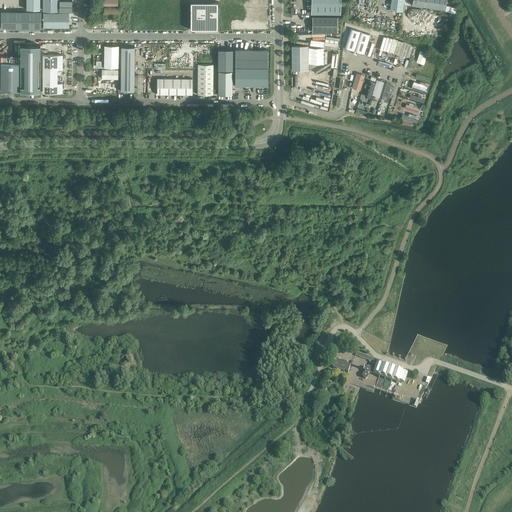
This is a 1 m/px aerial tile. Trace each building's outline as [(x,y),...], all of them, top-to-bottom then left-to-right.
[(39,0),(22,0),(23,0),(27,0),(26,9),(40,9),(40,5),(39,0)] [(58,0),(43,0),(43,10),(58,10),(58,0)] [(59,0),(59,10),(72,10),(71,0),(59,0)] [(341,13),(341,0),(311,0),(311,13),(341,13)] [(403,11),(403,0),(391,0),(390,9),(403,11)] [(445,10),(446,0),(412,0),(412,5),(445,10)] [(218,1),(190,1),(190,29),(218,29),(218,1)] [(41,11),(1,11),(1,28),(41,28),(41,11)] [(69,22),(69,17),(69,12),(43,12),(43,23),(43,27),(69,27),(69,22)] [(338,32),(338,17),(312,16),(312,32),(338,32)] [(364,45),(362,44),(366,32),(351,27),(345,47),(362,52),(364,45)] [(394,36),(390,49),(397,52),(401,39),(394,36)] [(387,54),(392,39),(387,37),(382,52),(387,54)] [(408,55),(405,65),(411,66),(416,46),(412,44),(412,42),(407,40),(403,54),(408,55)] [(22,61),(22,89),(42,89),(42,43),(2,43),(2,61),(22,61)] [(118,67),(119,45),(104,45),(104,67),(118,67)] [(308,69),(308,45),(291,45),(292,69),(308,69)] [(121,46),(121,90),(134,90),(135,46),(121,46)] [(218,50),(218,70),(232,70),(232,50),(218,50)] [(268,50),(235,50),(235,67),(268,67),(268,50)] [(424,64),(427,52),(420,50),(417,62),(420,63),(418,66),(422,68),(424,64)] [(57,83),(57,69),(63,69),(63,54),(43,54),(43,92),(62,92),(63,83),(57,83)] [(22,89),(22,61),(2,61),(2,89),(22,89)] [(198,64),(198,94),(213,94),(213,64),(198,64)] [(118,78),(118,69),(102,69),(102,78),(118,78)] [(268,89),(268,69),(235,69),(235,89),(268,89)] [(232,94),(232,71),(218,71),(218,94),(229,94),(232,94)] [(292,85),(300,85),(300,72),(292,72),(292,85)] [(360,89),(365,75),(356,72),(352,87),(360,89)] [(157,78),(157,94),(192,94),(192,78),(157,78)] [(379,96),(379,97),(384,81),(377,79),(372,94),(375,95),(375,98),(378,99),(379,96)] [(370,97),(375,82),(370,80),(368,83),(367,83),(365,84),(364,86),(365,88),(367,88),(365,96),(370,97)] [(426,93),(429,86),(425,85),(426,83),(422,82),(422,83),(414,81),(411,88),(426,93)] [(96,92),(116,92),(116,82),(96,82),(96,92)] [(390,96),(394,85),(387,82),(382,97),(385,99),(387,95),(390,96)] [(423,102),(424,99),(420,98),(421,95),(418,94),(417,97),(411,94),(410,98),(423,102)] [(417,112),(419,107),(416,106),(417,105),(414,104),(409,102),(409,104),(406,103),(405,108),(417,112)] [(417,122),(418,118),(402,113),(401,117),(417,122)] [(394,369),(390,367),(390,366),(389,365),(388,367),(383,365),(384,364),(382,363),(382,365),(381,365),(382,361),(357,352),(355,356),(369,361),(369,362),(376,365),(375,368),(368,366),(367,368),(365,369),(364,371),(365,373),(363,374),(362,376),(363,378),(365,379),(367,378),(368,376),(367,374),(369,373),(373,374),(374,373),(378,375),(378,376),(398,383),(399,382),(404,384),(408,374),(406,373),(402,372),(403,370),(401,370),(401,371),(396,369),(396,368),(395,367),(394,369)] [(338,371),(341,361),(336,360),(336,361),(332,360),(329,366),(333,368),(333,369),(338,371)] [(347,373),(350,366),(346,365),(346,363),(341,361),(338,371),(343,373),(343,371),(347,373)]
